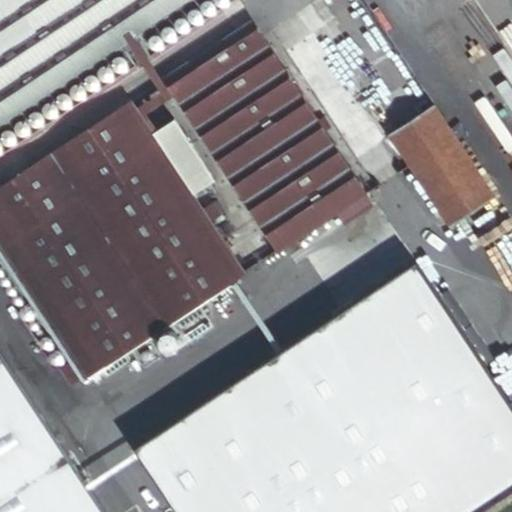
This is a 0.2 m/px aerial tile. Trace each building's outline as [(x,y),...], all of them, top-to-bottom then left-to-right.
[(0,0),(0,58),(88,0),(0,0)] [(88,0),(0,58),(0,132),(199,0),(88,0)] [(253,23),(164,81),(277,254),(365,196),(253,23)] [(0,187),(0,248),(85,380),(245,276),(211,223),(202,210),(132,102),(0,187)] [(390,136),(463,246),(507,217),(434,107),(390,136)] [(215,202),(202,210),(211,223),(224,215),(215,202)] [(395,237),(114,421),(173,511),(203,511),(464,342),(395,237)] [(0,511),(95,511),(0,367),(0,511)]
